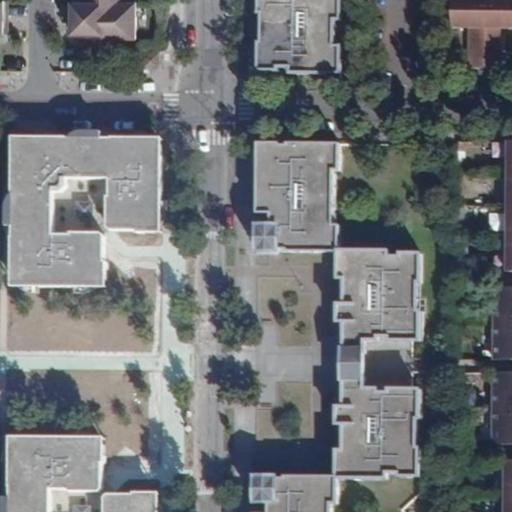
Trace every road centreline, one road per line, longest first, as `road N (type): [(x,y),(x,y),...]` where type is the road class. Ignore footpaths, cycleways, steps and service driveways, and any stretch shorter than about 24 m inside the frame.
road 1 (residential): [(202,109),(199,511)]
road 2 (residential): [(202,109),(511,113)]
road 3 (residential): [(34,107),(202,109)]
